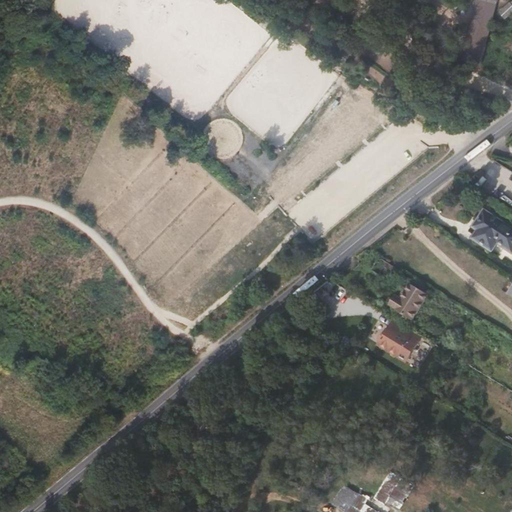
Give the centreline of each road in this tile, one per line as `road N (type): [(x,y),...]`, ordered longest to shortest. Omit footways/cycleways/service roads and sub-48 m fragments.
road 1 (secondary): [(34,511),(511,120)]
road 2 (track): [(0,203),(49,206),(76,221),(165,322),(196,343)]
road 3 (track): [(276,0),(452,133)]
road 4 (track): [(511,94),(420,52),(373,0)]
